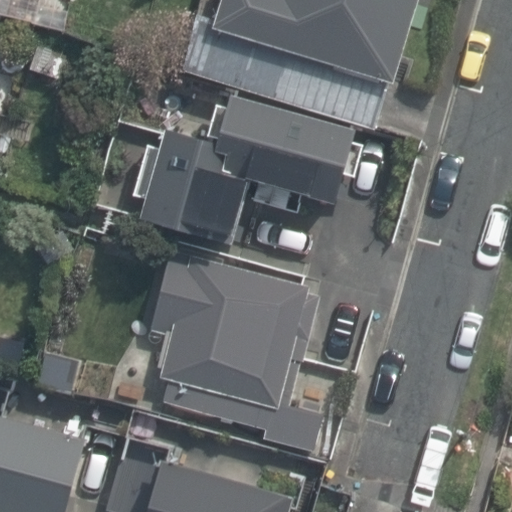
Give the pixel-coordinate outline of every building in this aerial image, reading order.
[(0,0),(0,9),(6,11),(9,0),(0,0)] [(198,0),(191,23),(376,79),(399,0),(198,0)] [(83,191),(120,202),(215,224),(227,170),(331,193),(345,130),(210,81),(187,107),(117,89),(83,191)] [(251,423),(299,270),(159,226),(111,380),(251,423)] [(0,511),(58,511),(80,425),(0,405),(0,511)] [(273,511),(280,491),(134,446),(113,511),(273,511)]
